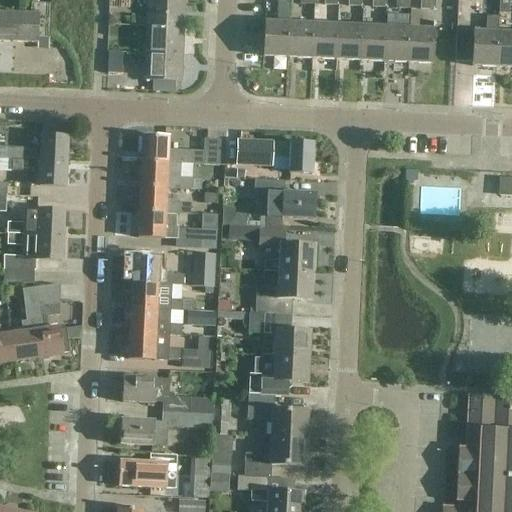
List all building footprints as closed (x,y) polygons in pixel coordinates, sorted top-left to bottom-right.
[(386,9),(386,0),(371,0),(371,8),(386,9)] [(410,10),(410,0),(395,0),(395,9),(410,10)] [(434,11),(435,0),(427,0),(420,0),(420,10),(434,11)] [(499,0),(499,14),(509,15),(509,0),(499,0)] [(186,3),(146,2),(145,28),(184,30),(186,3)] [(50,39),(51,6),(30,5),(30,16),(0,14),(0,42),(37,45),(38,39),(50,39)] [(279,16),(279,24),(264,23),(263,58),(287,59),(289,24),(289,17),(279,16)] [(486,17),(486,33),(473,32),(472,68),(496,69),(498,33),(499,18),(486,17)] [(361,27),(360,62),(384,63),(385,28),(385,21),(375,20),(375,28),(361,27)] [(423,23),(423,30),(409,30),(408,64),(432,65),(434,31),(434,23),(423,23)] [(289,24),(287,59),(311,60),(313,25),(289,24)] [(313,25),(311,60),(336,61),(337,26),(313,25)] [(360,62),(361,27),(337,26),(336,61),(360,62)] [(183,56),(184,30),(145,28),(144,55),(183,56)] [(408,64),(409,30),(385,28),(384,63),(408,64)] [(511,33),(498,33),(496,69),(511,69),(511,33)] [(183,56),(144,55),(143,82),(182,84),(183,56)] [(1,161),(66,164),(67,139),(40,138),(40,150),(0,148),(0,160),(1,161)] [(203,153),(168,152),(169,139),(141,138),(140,164),(180,165),(219,167),(220,141),(204,140),(203,153)] [(312,175),(313,145),(289,144),(289,145),(273,144),(273,143),(236,142),(235,166),(272,168),(272,158),(288,159),(288,174),(312,175)] [(65,189),(66,164),(1,161),(0,171),(27,172),(26,185),(39,185),(39,188),(65,189)] [(180,178),(180,165),(140,164),(139,189),(167,190),(167,189),(201,191),(201,181),(191,181),(191,179),(180,178)] [(502,180),(502,192),(511,192),(511,180),(506,180),(502,180)] [(268,194),(268,202),(267,218),(314,220),(315,195),(283,194),(284,182),(255,181),(254,193),(268,194)] [(139,189),(138,214),(176,215),(190,215),(190,206),(179,206),(179,202),(166,202),(167,190),(139,189)] [(8,224),(8,225),(7,235),(63,237),(64,212),(25,211),(24,225),(8,224)] [(176,231),(176,215),(138,214),(137,240),(172,241),(172,240),(176,240),(176,250),(215,251),(216,233),(176,231)] [(278,272),(278,273),(312,274),(313,248),(314,248),(314,247),(283,245),(284,232),(259,231),(258,250),(279,251),(278,261),(264,261),(264,271),(278,272)] [(62,263),(63,237),(7,235),(7,245),(23,245),(23,256),(7,256),(6,271),(33,272),(35,272),(36,262),(62,263)] [(193,255),(192,288),(212,289),(214,256),(193,255)] [(157,286),(170,287),(182,287),(183,276),(170,276),(170,275),(158,274),(158,260),(132,259),(130,285),(157,286)] [(33,272),(6,271),(4,271),(3,284),(33,285),(33,272)] [(312,274),(278,273),(277,294),(256,293),(255,313),(280,314),(281,300),(311,302),(311,301),(311,300),(312,274)] [(21,291),(24,313),(38,312),(39,322),(33,322),(38,360),(63,357),(63,355),(69,354),(65,330),(59,331),(59,329),(47,331),(46,318),(58,316),(59,285),(21,291)] [(170,287),(157,286),(130,285),(129,309),(170,311),(170,310),(191,311),(192,302),(170,300),(170,287)] [(170,324),(170,311),(129,309),(128,335),(169,337),(169,336),(181,336),(181,325),(170,324)] [(14,363),(38,360),(33,322),(39,322),(38,312),(24,313),(25,322),(21,323),(22,334),(10,336),(14,363)] [(193,326),(216,326),(216,313),(193,312),(193,326)] [(291,316),(264,315),(217,313),(217,319),(242,321),(242,325),(248,326),(248,335),(273,336),(273,357),(308,358),(310,332),(290,331),(291,316)] [(476,349),(497,350),(498,339),(510,340),(511,326),(477,324),(476,349)] [(0,365),(14,363),(10,336),(1,337),(0,330),(0,365)] [(169,350),(169,337),(128,335),(127,361),(179,363),(180,350),(169,350)] [(181,365),(199,365),(200,337),(182,337),(181,365)] [(307,384),(308,358),(273,357),(261,356),(261,361),(255,361),(254,377),(248,377),(247,396),(274,397),(287,398),(288,383),(307,384)] [(162,402),(162,414),(212,416),(213,399),(168,396),(169,381),(123,379),(122,403),(154,405),(154,402),(162,402)] [(273,411),(274,397),(247,396),(246,420),(271,421),(270,439),(305,440),(306,412),(273,411)] [(458,448),(457,455),(455,503),(457,503),(457,505),(457,508),(442,507),(441,511),(511,511),(511,398),(467,396),(464,448),(458,448)] [(212,416),(162,414),(161,423),(121,422),(120,446),(165,448),(166,426),(211,429),(212,416)] [(262,480),(270,480),(270,467),(304,468),(305,440),(270,439),(270,456),(245,455),(244,479),(262,480)] [(150,456),(150,464),(119,463),(118,488),(166,490),(166,476),(175,476),(176,457),(150,456)] [(230,465),(211,464),(210,477),(229,478),(230,465)] [(229,478),(210,477),(209,492),(228,493),(229,478)] [(265,511),(301,511),(303,493),(261,492),(262,480),(244,479),(237,478),(237,491),(251,492),(250,503),(266,503),(265,511)] [(178,501),(177,511),(204,511),(205,502),(178,501)]
